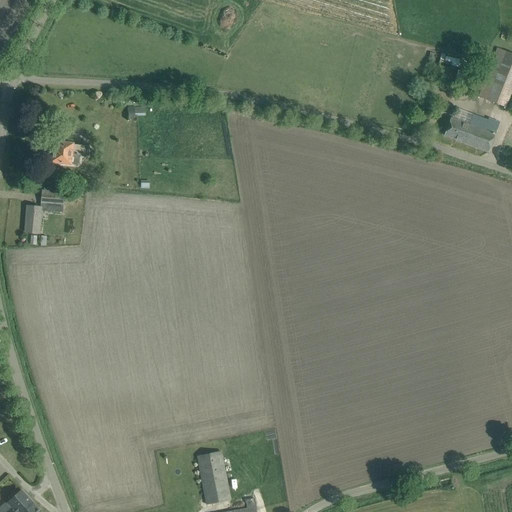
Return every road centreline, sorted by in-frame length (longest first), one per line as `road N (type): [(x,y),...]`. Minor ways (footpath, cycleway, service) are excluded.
road 1 (unclassified): [(511,174),(221,89),(10,81)]
road 2 (unclassified): [(312,511),(511,452)]
road 3 (unclassified): [(53,475),(0,311)]
